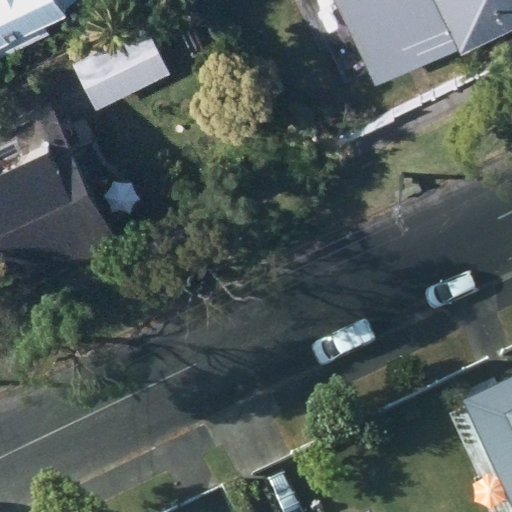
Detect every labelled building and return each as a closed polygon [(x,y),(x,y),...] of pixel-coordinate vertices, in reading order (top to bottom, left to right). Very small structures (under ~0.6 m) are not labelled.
[(48,0),(0,0),(0,39),(39,21),(33,8),(48,0)] [(511,0),(328,0),(365,72),(448,30),(450,35),(511,3),(511,0)] [(165,64),(145,16),(66,51),(87,101),(165,64)] [(108,233),(41,94),(0,114),(0,280),(2,284),(108,233)] [(511,511),(511,496),(478,511),(511,511)]
